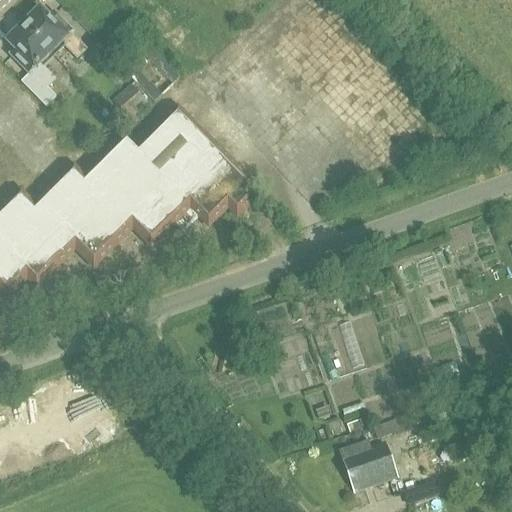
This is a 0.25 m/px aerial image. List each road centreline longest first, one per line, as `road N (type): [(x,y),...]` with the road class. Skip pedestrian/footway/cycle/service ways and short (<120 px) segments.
road 1 (unclassified): [(131,321),(511,182)]
road 2 (unclassified): [(297,511),(131,321)]
road 3 (unclassified): [(0,369),(131,321)]
